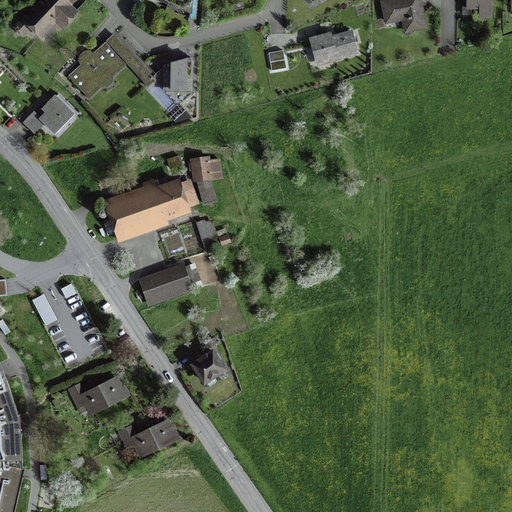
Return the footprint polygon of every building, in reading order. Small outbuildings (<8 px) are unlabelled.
[(61,27),(75,13),(61,0),(45,0),(26,21),(40,35),(54,20),(61,27)] [(407,22),(409,21),(411,31),(424,28),(418,0),(396,0),(382,3),(386,23),(407,18),(407,22)] [(479,18),(491,18),(491,0),(463,0),(463,8),(479,9),(479,18)] [(329,38),(328,35),(309,40),(315,62),(332,58),(332,61),(357,54),(351,32),(329,38)] [(154,81),(113,36),(107,42),(147,87),(154,81)] [(123,63),(105,43),(68,77),(86,97),(123,63)] [(268,54),(271,72),(286,69),(283,51),(268,54)] [(164,93),(192,93),(193,57),(165,65),(164,93)] [(40,119),(44,123),(57,136),(78,114),(58,94),(43,110),(47,113),(44,116),(40,119)] [(44,123),(40,119),(33,112),(23,123),(34,134),(44,123)] [(183,166),(180,155),(167,159),(170,170),(183,166)] [(190,172),(191,172),(193,183),(196,182),(204,207),(218,203),(211,181),(223,179),(221,159),(211,160),(210,157),(190,159),(190,163),(188,163),(190,172)] [(143,188),(103,202),(118,245),(169,226),(168,223),(192,214),(189,208),(200,205),(191,180),(181,184),(180,180),(160,187),(158,180),(154,181),(153,180),(142,184),(143,188)] [(205,220),(196,223),(205,252),(221,247),(216,232),(212,220),(206,222),(205,220)] [(225,229),(216,232),(221,247),(231,244),(228,235),(227,235),(225,229)] [(184,264),(138,279),(148,308),(194,292),(192,288),(202,285),(194,264),(185,268),(184,264)] [(61,287),(66,298),(77,292),(72,282),(61,287)] [(32,299),(46,325),(58,319),(44,293),(32,299)] [(0,325),(6,334),(11,331),(3,318),(0,319),(0,325)] [(228,367),(214,345),(189,361),(204,383),(205,382),(208,386),(218,380),(215,376),(228,367)] [(90,414),(131,394),(125,383),(123,384),(117,373),(105,379),(89,387),(84,390),(80,382),(67,388),(80,413),(88,410),(90,414)] [(7,438),(20,438),(19,413),(7,385),(0,387),(0,447),(8,447),(7,438)] [(169,417),(159,421),(142,429),(135,432),(131,424),(118,430),(126,448),(134,445),(139,457),(160,447),(181,437),(176,425),(173,426),(169,417)] [(23,468),(20,438),(7,438),(8,447),(0,447),(0,496),(4,497),(6,489),(18,492),(23,468)] [(14,511),(18,492),(6,489),(4,497),(0,496),(0,511),(14,511)]
